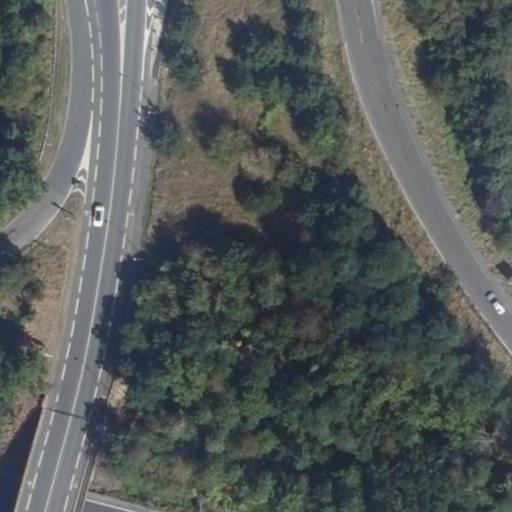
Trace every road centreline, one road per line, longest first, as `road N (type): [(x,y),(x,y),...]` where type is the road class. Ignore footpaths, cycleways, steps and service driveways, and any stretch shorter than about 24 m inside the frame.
road 1 (secondary): [(122,55),(97,294),(48,511)]
road 2 (trunk): [(511,334),(469,277),(403,157),(381,106),(355,0)]
road 3 (trunk): [(99,0),(90,110),(72,169),(43,216),(0,251)]
